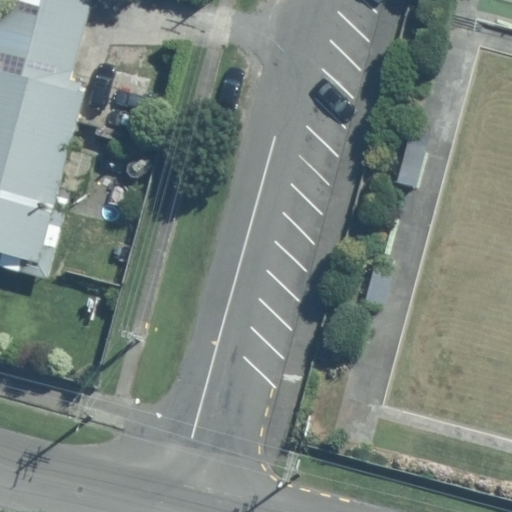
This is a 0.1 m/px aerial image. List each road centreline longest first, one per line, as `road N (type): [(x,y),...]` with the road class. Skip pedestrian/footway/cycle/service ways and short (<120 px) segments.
road 1 (residential): [(312,0),(168,511)]
road 2 (residential): [(123,511),(0,482)]
